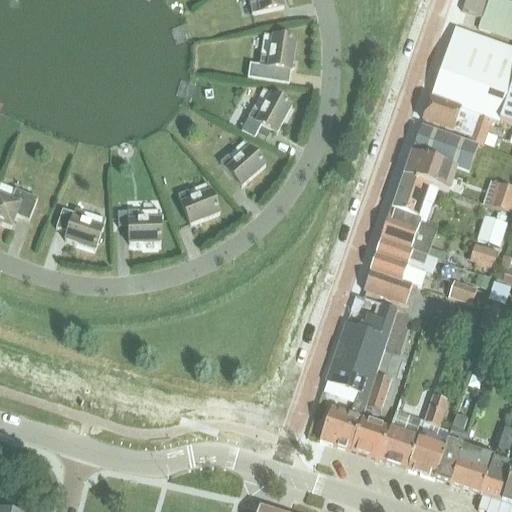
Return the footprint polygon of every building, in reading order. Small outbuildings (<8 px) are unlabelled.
[(280,0),(247,0),(251,18),(283,11),(280,0)] [(482,0),(465,0),(464,4),(485,11),(488,2),(482,0)] [(481,21),(478,31),(511,42),(511,5),(494,0),(488,0),(488,2),(485,11),(481,21)] [(485,11),(464,4),(460,14),(481,21),(485,11)] [(430,103),(491,124),(495,126),(498,127),(499,124),(511,128),(511,51),(454,31),(430,103)] [(290,74),(295,43),(263,38),(258,69),(249,67),(247,82),(288,88),(290,74)] [(291,109),(262,93),(247,121),(260,128),(276,137),(291,109)] [(491,124),(430,103),(422,124),(469,140),(468,141),(483,146),(491,124)] [(247,121),(240,134),(253,141),(260,128),(247,121)] [(448,171),(456,174),(466,177),(476,150),(420,131),(411,157),(448,171)] [(265,169),(243,145),(219,166),(241,190),(265,169)] [(448,171),(411,157),(403,180),(429,190),(436,193),(447,197),(456,174),(448,171)] [(403,180),(391,214),(417,223),(423,205),(431,208),(436,193),(429,190),(403,180)] [(0,187),(0,227),(10,232),(15,219),(28,224),(37,202),(0,187)] [(219,217),(207,187),(177,199),(189,229),(219,217)] [(511,209),(511,192),(494,187),(486,210),(509,218),(511,209)] [(64,243),(94,254),(105,223),(74,213),(73,218),(67,236),(64,243)] [(61,214),(55,232),(67,236),(73,218),(61,214)] [(127,215),(117,215),(117,229),(127,229),(128,247),(160,246),(159,214),(127,215)] [(388,220),(380,243),(425,259),(428,252),(436,230),(417,224),(417,223),(391,214),(389,220),(388,220)] [(498,251),(506,228),(484,221),(476,244),(498,251)] [(380,243),(374,259),(406,270),(409,264),(422,268),(425,259),(380,243)] [(496,255),(473,248),(467,265),(490,272),(496,255)] [(428,252),(425,259),(435,263),(441,265),(444,258),(428,252)] [(406,270),(374,259),(369,274),(370,274),(401,286),(418,291),(423,276),(406,270)] [(498,272),(495,282),(501,284),(501,285),(511,289),(511,275),(507,274),(511,262),(503,259),(498,272)] [(401,286),(370,274),(363,295),(404,310),(410,293),(417,296),(419,292),(418,291),(401,286)] [(478,280),(475,288),(485,292),(487,284),(478,280)] [(470,309),(475,294),(453,286),(448,301),(470,309)] [(354,299),(349,316),(350,316),(352,317),(353,317),(354,317),(356,316),(357,316),(358,315),(358,313),(365,303),(354,299)] [(498,309),(490,307),(480,334),(488,337),(498,309)] [(330,370),(324,385),(357,397),(367,400),(372,385),(374,379),(396,314),(381,308),(377,322),(366,318),(361,333),(345,327),(330,370)] [(443,344),(447,333),(432,328),(429,338),(443,344)] [(490,371),(493,363),(498,350),(485,345),(477,366),(490,371)] [(511,355),(498,350),(493,363),(510,370),(511,364),(511,355)] [(378,416),(389,384),(374,379),(372,385),(367,400),(363,411),(378,416)] [(359,424),(363,411),(367,400),(357,397),(352,412),(355,414),(353,420),(329,412),(319,441),(318,440),(317,444),(349,455),(359,424)] [(437,432),(446,405),(432,400),(423,427),(437,432)] [(388,433),(377,464),(407,474),(418,444),(417,444),(418,440),(423,427),(393,417),(388,433)] [(445,449),(433,483),(448,488),(462,451),(466,439),(461,437),(466,423),(455,419),(449,436),(445,449)] [(388,433),(359,424),(349,455),(377,464),(388,433)] [(418,444),(407,474),(433,483),(445,449),(449,436),(437,432),(423,427),(418,440),(417,444),(418,444)] [(492,464),(479,498),(479,499),(500,506),(500,505),(511,470),(511,443),(509,443),(511,434),(502,431),(492,461),(492,464)] [(462,451),(448,488),(479,498),(492,464),(492,461),(462,451)] [(511,470),(500,505),(511,509),(511,470)]
